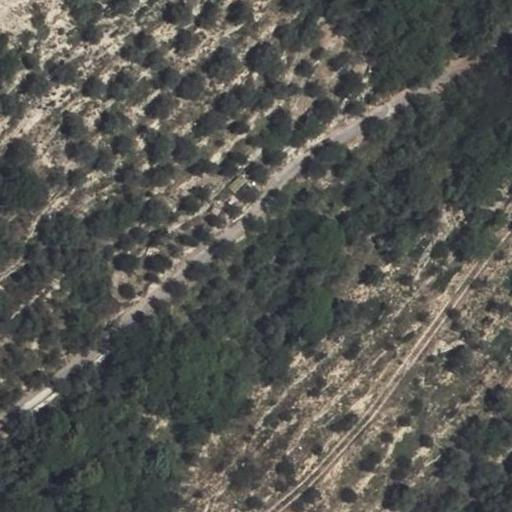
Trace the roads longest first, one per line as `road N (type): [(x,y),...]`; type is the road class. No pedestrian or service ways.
road 1 (residential): [(511,29),(324,149),(268,206),(0,425)]
road 2 (track): [(274,511),(365,421),(511,227)]
